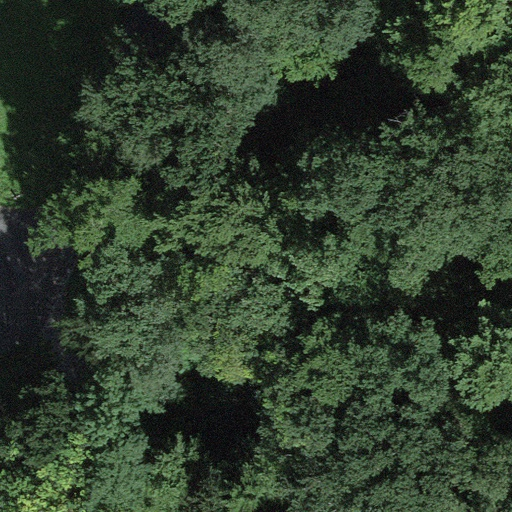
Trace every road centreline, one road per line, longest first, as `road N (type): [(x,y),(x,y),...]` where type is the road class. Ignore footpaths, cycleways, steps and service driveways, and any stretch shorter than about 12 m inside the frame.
road 1 (unclassified): [(153,0),(107,145),(38,292)]
road 2 (track): [(38,292),(63,350),(94,511)]
